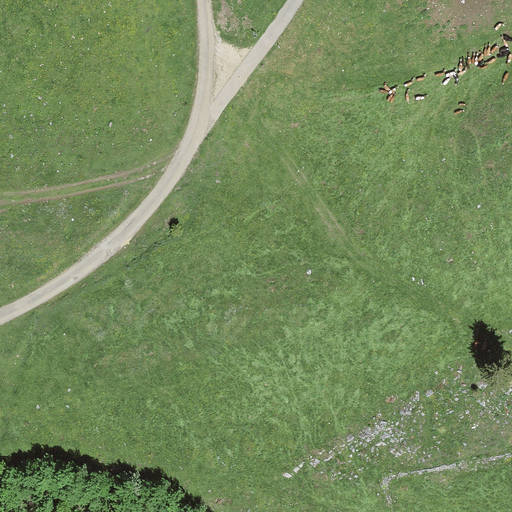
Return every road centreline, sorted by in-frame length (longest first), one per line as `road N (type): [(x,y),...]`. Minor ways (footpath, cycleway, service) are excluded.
road 1 (track): [(0,317),(76,274),(168,182),(202,104),(204,0)]
road 2 (track): [(511,342),(436,311),(321,221),(240,77)]
road 3 (track): [(295,0),(187,148)]
